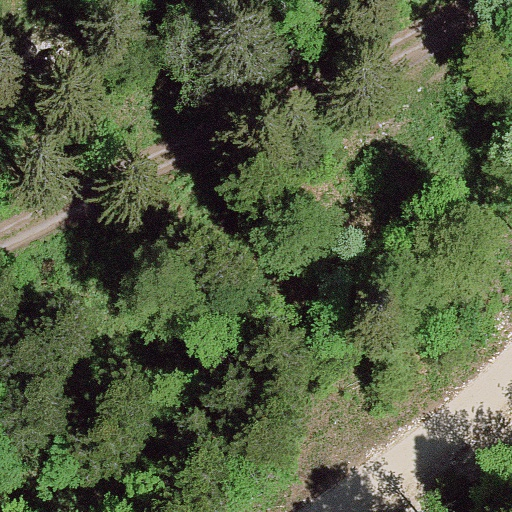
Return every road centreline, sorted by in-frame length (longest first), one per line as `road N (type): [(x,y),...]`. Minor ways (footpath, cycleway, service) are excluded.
road 1 (track): [(0,244),(484,0)]
road 2 (track): [(294,511),(511,302)]
